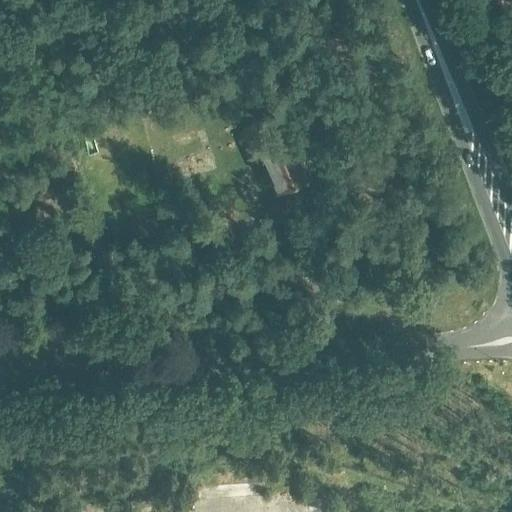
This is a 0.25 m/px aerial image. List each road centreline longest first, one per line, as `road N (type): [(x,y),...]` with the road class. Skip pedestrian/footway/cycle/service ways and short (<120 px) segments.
road 1 (unclassified): [(0,376),(473,347),(511,338)]
road 2 (primary): [(511,237),(411,0)]
